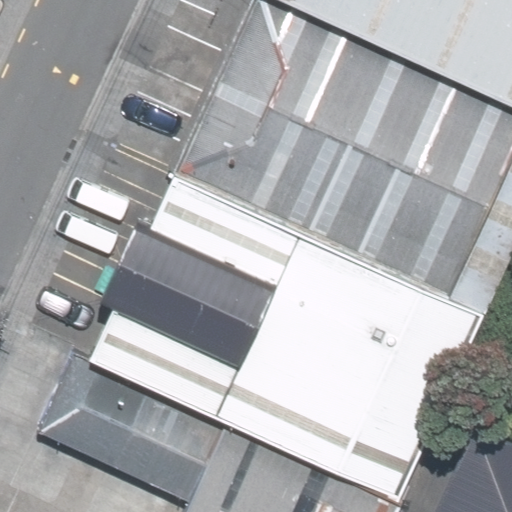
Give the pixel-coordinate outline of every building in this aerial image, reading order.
[(511,182),(511,102),(286,0),(258,0),(180,171),(188,175),(459,298),(511,182)] [(511,0),(325,0),(511,82),(511,0)] [(459,298),(188,175),(162,231),(154,227),(119,304),(128,308),(103,362),(238,423),(410,502),(496,315),(459,298)] [(202,502),(238,423),(103,362),(80,352),(44,430),(202,502)] [(406,511),(410,502),(238,423),(202,502),(196,511),(406,511)] [(511,511),(511,494),(450,467),(430,511),(511,511)]
